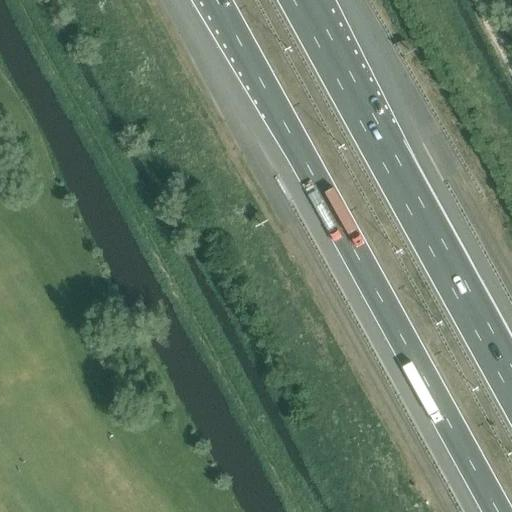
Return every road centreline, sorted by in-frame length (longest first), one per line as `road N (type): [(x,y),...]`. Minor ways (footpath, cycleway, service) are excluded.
road 1 (motorway): [(213,0),(498,511)]
road 2 (track): [(33,0),(309,511)]
road 3 (motorway): [(511,379),(303,0)]
